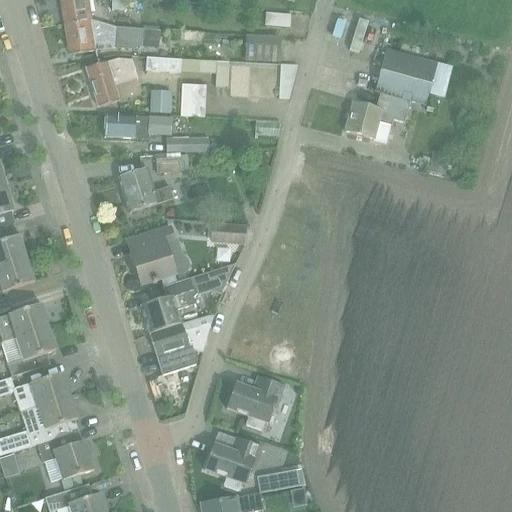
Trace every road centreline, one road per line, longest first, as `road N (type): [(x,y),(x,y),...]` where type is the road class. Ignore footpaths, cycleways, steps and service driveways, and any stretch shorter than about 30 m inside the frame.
road 1 (residential): [(325,0),(266,229),(228,312),(199,410),(189,429),(149,444)]
road 2 (tertiary): [(149,444),(11,0)]
